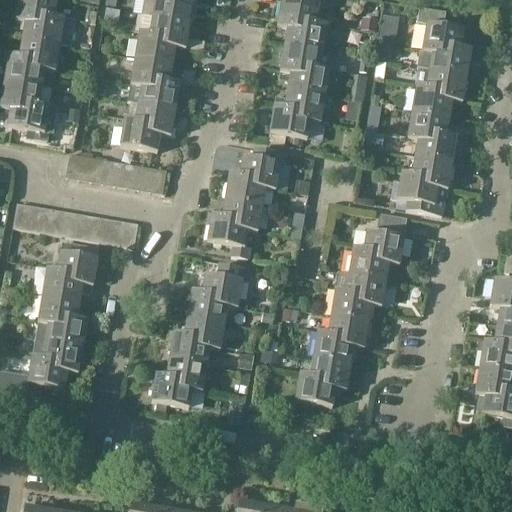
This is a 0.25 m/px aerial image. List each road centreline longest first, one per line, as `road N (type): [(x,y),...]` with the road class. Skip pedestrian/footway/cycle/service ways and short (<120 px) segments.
road 1 (residential): [(101,425),(355,470),(416,469)]
road 2 (residential): [(416,469),(447,276),(486,223)]
road 3 (residential): [(168,217),(189,202),(202,147),(218,131),(237,0)]
road 4 (residential): [(0,153),(24,158),(47,196),(168,217)]
road 5 (residential): [(486,223),(511,85)]
